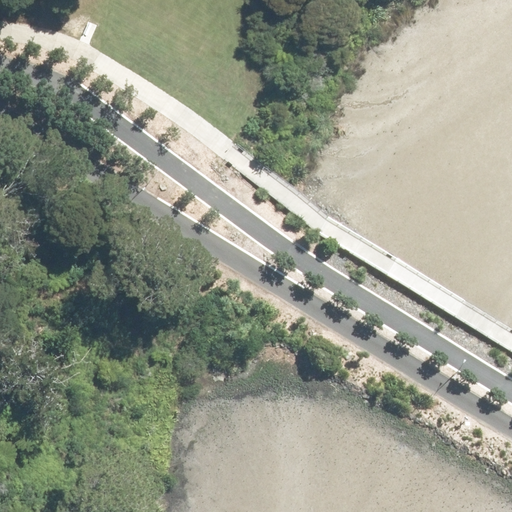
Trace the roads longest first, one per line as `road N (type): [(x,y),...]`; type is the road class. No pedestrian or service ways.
road 1 (residential): [(0,64),(81,94),(289,251),(511,391)]
road 2 (residential): [(511,429),(0,117)]
